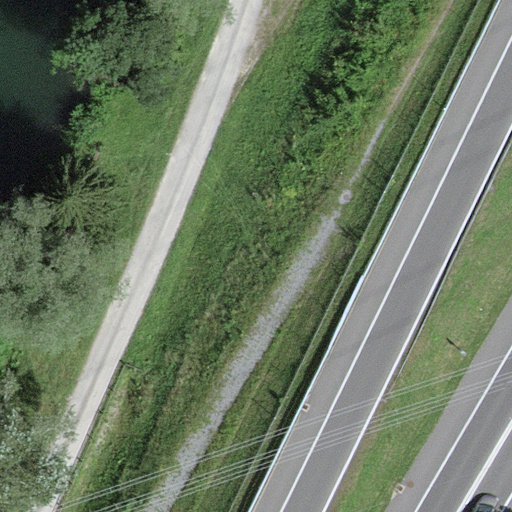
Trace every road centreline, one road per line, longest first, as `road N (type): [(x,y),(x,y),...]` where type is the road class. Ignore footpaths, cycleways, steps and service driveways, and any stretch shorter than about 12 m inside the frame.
road 1 (track): [(247,0),(42,511)]
road 2 (secondary): [(511,79),(303,511)]
